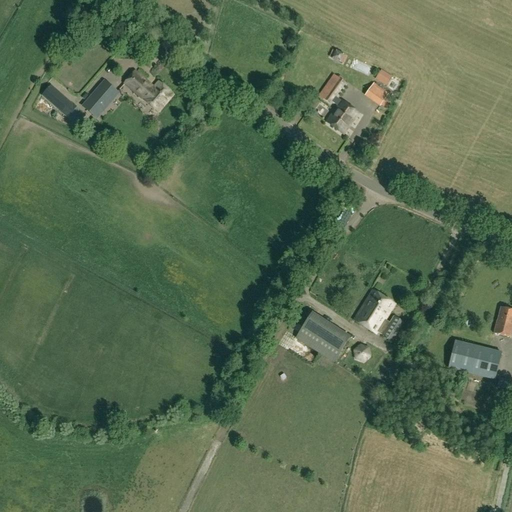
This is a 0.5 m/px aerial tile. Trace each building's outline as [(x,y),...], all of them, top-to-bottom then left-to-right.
[(392,78),(381,71),(375,80),(386,87),(392,78)] [(135,72),(124,84),(158,113),(174,95),(159,82),(154,88),(135,72)] [(345,84),(344,83),(338,79),(324,99),(331,104),(332,103),(337,107),(341,102),(336,97),(345,84)] [(102,82),(88,99),(90,101),(86,106),(97,117),(102,111),(104,112),(118,95),(102,82)] [(380,105),(387,96),(372,85),(365,94),(380,105)] [(82,113),(51,86),(43,96),(73,123),(82,113)] [(286,103),(290,98),(279,91),(276,96),(286,103)] [(358,114),(341,101),(341,102),(337,107),(326,122),(343,135),(358,114)] [(138,141),(147,134),(142,128),(133,135),(138,141)] [(385,320),(389,314),(395,304),(373,291),(353,321),(375,335),(377,332),(382,335),(390,323),(385,320)] [(511,310),(500,308),(497,322),(497,321),(494,334),(510,338),(511,331),(511,310)] [(405,324),(394,317),(390,323),(382,335),(393,343),(405,324)] [(302,338),(339,362),(352,343),(315,319),(302,338)] [(502,352),(455,341),(448,370),(495,381),(502,352)] [(370,347),(360,344),(352,351),(354,361),(364,364),(372,357),(370,347)] [(511,382),(499,379),(497,389),(511,392),(511,382)]
